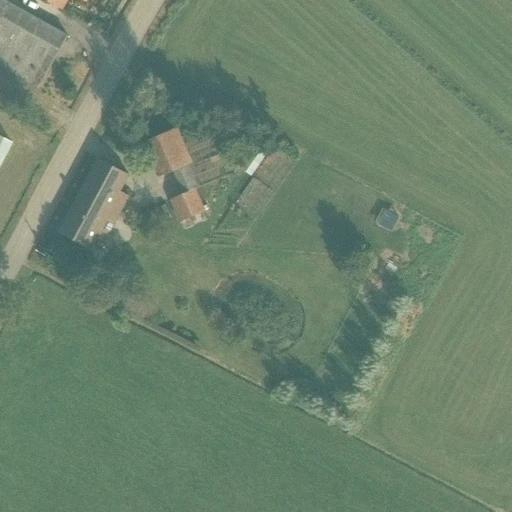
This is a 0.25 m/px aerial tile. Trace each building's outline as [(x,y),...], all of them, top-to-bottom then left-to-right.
[(0,73),(33,92),(63,38),(0,2),(0,73)] [(138,132),(149,171),(180,162),(169,124),(138,132)] [(201,133),(175,143),(191,184),(221,172),(212,150),(209,152),(201,133)] [(0,166),(11,145),(0,139),(0,166)] [(125,177),(91,158),(49,232),(85,252),(103,220),(113,226),(129,198),(117,191),(125,177)] [(185,183),(159,196),(170,218),(195,206),(185,183)]
